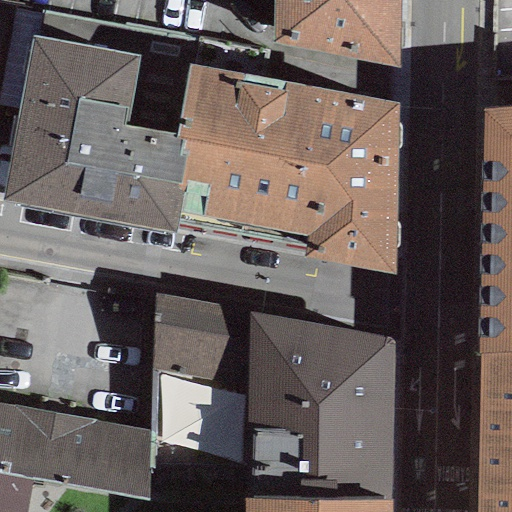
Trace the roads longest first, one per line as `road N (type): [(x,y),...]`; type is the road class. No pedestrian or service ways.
road 1 (residential): [(435,320),(0,243)]
road 2 (secondary): [(442,0),(435,320)]
road 3 (secondary): [(435,320),(433,511)]
